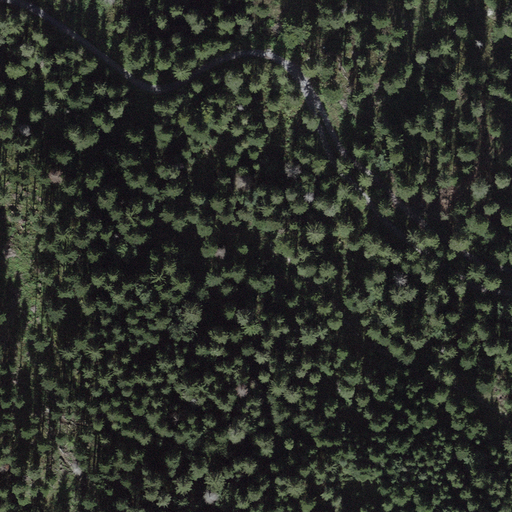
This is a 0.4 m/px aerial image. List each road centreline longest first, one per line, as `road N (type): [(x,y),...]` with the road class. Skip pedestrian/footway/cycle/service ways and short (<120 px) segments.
road 1 (track): [(12,0),(155,89),(263,54),(300,76),(346,176),(363,175),(401,199),(482,269),(511,272)]
road 2 (track): [(346,176),(451,285),(511,303)]
